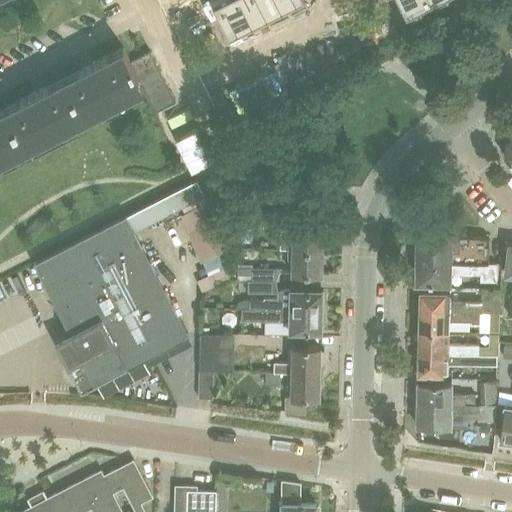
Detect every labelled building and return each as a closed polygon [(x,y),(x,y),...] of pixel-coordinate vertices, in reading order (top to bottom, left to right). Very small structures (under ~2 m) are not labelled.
[(203,0),(212,17),(219,13),(229,33),(293,0),(203,0)] [(396,0),(405,17),(406,16),(420,10),(433,3),(438,0),(396,0)] [(199,18),(196,12),(184,18),(187,24),(199,18)] [(123,46),(62,77),(82,116),(141,86),(139,80),(134,70),(130,59),(123,46)] [(130,59),(134,70),(155,60),(149,49),(130,59)] [(160,70),(155,60),(134,70),(139,80),(160,70)] [(141,86),(144,91),(165,80),(160,70),(139,80),(141,86)] [(22,147),(82,116),(62,77),(2,107),(22,147)] [(170,90),(165,80),(144,91),(149,101),(170,90)] [(175,99),(170,90),(149,101),(154,110),(159,107),(175,99)] [(2,107),(0,108),(0,158),(22,147),(2,107)] [(134,229),(204,194),(196,178),(33,261),(61,317),(155,270),(134,229)] [(204,274),(209,286),(234,276),(214,229),(216,228),(207,208),(208,207),(205,200),(184,210),(187,216),(183,218),(196,246),(198,245),(204,259),(208,257),(214,270),(204,274)] [(281,224),(281,211),(259,211),(259,224),(281,224)] [(293,224),(293,225),(293,237),(280,236),(279,247),(288,247),(323,248),(323,224),(293,224)] [(489,262),(489,237),(430,228),(417,236),(416,261),(451,261),(489,262)] [(322,272),(323,248),(288,247),(287,257),(292,257),(292,272),(322,272)] [(416,282),(451,282),(451,272),(480,273),(480,279),(492,279),(492,287),(501,287),(501,262),(489,262),(451,261),(416,261),(416,270),(414,271),(413,276),(416,278),(416,282)] [(247,279),(276,280),(282,266),(237,266),(237,279),(247,279)] [(187,334),(155,270),(61,317),(68,330),(54,338),(67,364),(82,357),(91,374),(94,381),(187,334)] [(278,290),(276,280),(247,279),(247,292),(278,292),(277,297),(265,297),(265,299),(252,298),(251,308),(264,308),(321,310),(321,301),(323,301),(324,291),(321,291),(321,288),(290,287),(278,290)] [(420,300),(419,309),(479,310),(489,310),(498,310),(498,298),(482,297),(482,300),(470,300),(449,300),(449,290),(420,289),(420,292),(418,292),(418,300),(420,300)] [(321,317),(321,310),(264,308),(251,308),(242,307),(241,318),(290,319),(289,329),(320,330),(320,327),(323,327),(324,317),(321,317)] [(479,320),(479,310),(419,309),(419,319),(417,319),(417,327),(419,328),(419,332),(448,333),(448,319),(479,320)] [(498,311),(498,310),(489,310),(489,331),(499,331),(500,311),(498,311)] [(198,332),(197,368),(212,368),(231,368),(231,333),(198,332)] [(469,353),(479,353),(479,344),(448,343),(448,333),(419,332),(419,337),(417,337),(417,343),(419,343),(418,352),(469,353)] [(292,371),(320,372),(320,346),(292,346),(292,361),(274,361),(274,370),(274,371),(280,371),(292,371)] [(479,353),(469,353),(418,352),(418,362),(416,364),(416,366),(418,368),(418,372),(447,373),(447,365),(495,366),(496,354),(479,353)] [(212,368),(197,368),(197,396),(211,396),(212,368)] [(280,382),(280,371),(274,371),(274,370),(265,370),(265,382),(280,382)] [(319,397),(320,372),(292,371),(291,396),(286,396),(285,409),(295,410),(305,412),(305,397),(319,397)] [(418,392),(418,398),(418,401),(415,401),(415,404),(418,404),(485,404),(494,404),(494,395),(475,394),(475,393),(451,392),(451,380),(418,380),(418,385),(415,386),(416,391),(418,392)] [(451,414),(474,414),(485,414),(485,404),(418,404),(417,413),(415,415),(415,420),(417,422),(417,424),(451,425),(451,414)] [(511,405),(504,404),(499,438),(501,438),(501,441),(511,443),(511,440),(511,405)] [(146,511),(140,499),(152,493),(134,458),(105,472),(102,466),(30,504),(16,511),(146,511)] [(313,499),(313,502),(300,501),(300,481),(293,480),(283,479),(282,511),(318,511),(319,499),(313,499)] [(216,511),(217,489),(195,488),(196,485),(176,484),(175,511),(216,511)]
